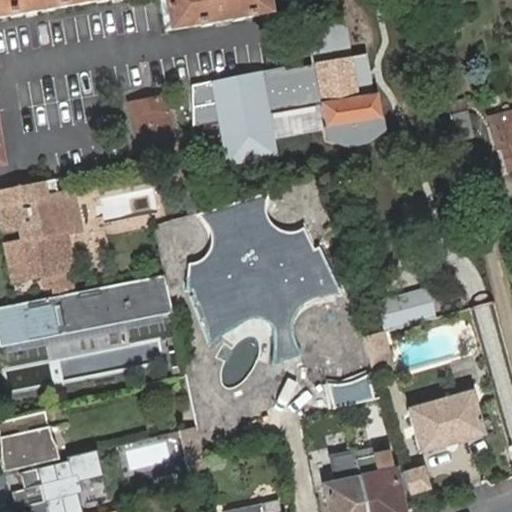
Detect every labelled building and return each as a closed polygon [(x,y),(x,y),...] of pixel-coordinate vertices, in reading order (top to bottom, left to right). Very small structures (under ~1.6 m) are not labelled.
[(158,0),(165,35),(265,19),(261,0),(0,0),(0,21),(132,0),(158,0)] [(368,141),(381,130),(374,96),(372,96),(364,55),(295,69),(309,133),(326,130),(329,140),(344,147),(368,141)] [(461,95),(447,99),(453,123),(468,118),(461,95)] [(163,146),(167,160),(177,158),(164,100),(129,107),(138,151),(163,146)] [(57,250),(67,247),(66,237),(78,233),(70,194),(57,198),(54,182),(4,192),(0,192),(0,223),(2,234),(22,230),(25,241),(5,245),(9,263),(57,250)] [(184,189),(188,201),(205,197),(202,185),(184,189)] [(202,209),(207,208),(205,197),(188,201),(190,212),(202,209)] [(241,313),(291,302),(285,278),(295,275),(285,230),(226,243),(241,313)] [(72,270),(67,247),(57,250),(9,263),(12,283),(72,270)] [(178,248),(162,252),(175,306),(191,303),(178,248)] [(0,349),(173,316),(172,311),(164,274),(0,307),(0,349)] [(0,359),(175,326),(174,322),(173,316),(0,349),(0,359)] [(394,371),(383,334),(364,339),(375,376),(394,371)] [(170,372),(184,370),(180,354),(167,356),(170,372)] [(474,389),(408,407),(421,452),(487,434),(474,389)] [(42,440),(37,413),(0,421),(0,465),(3,473),(35,466),(51,462),(53,461),(51,448),(42,440)] [(185,455),(203,451),(198,427),(180,431),(185,455)] [(166,437),(125,446),(129,467),(170,458),(166,437)] [(105,479),(98,451),(69,458),(69,461),(52,465),(56,481),(40,485),(36,469),(20,473),(24,489),(28,505),(29,511),(82,511),(78,495),(79,494),(80,494),(81,493),(81,492),(82,491),(82,490),(83,489),(83,488),(83,486),(83,485),(83,484),(105,479)] [(393,472),(389,453),(355,460),(359,480),(393,472)] [(355,460),(353,454),(331,458),(336,484),(325,487),(329,511),(365,511),(359,480),(355,460)] [(432,488),(427,469),(403,476),(408,495),(432,488)] [(359,480),(365,511),(400,511),(393,472),(359,480)] [(11,508),(28,505),(24,489),(7,493),(11,508)]
